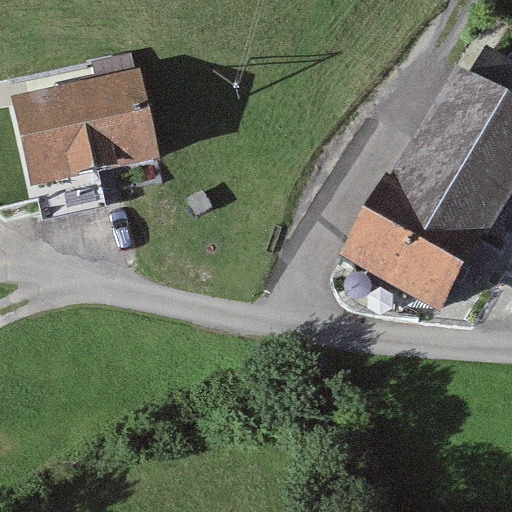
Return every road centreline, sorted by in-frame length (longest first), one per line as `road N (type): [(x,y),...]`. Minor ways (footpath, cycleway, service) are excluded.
road 1 (track): [(286,328),(483,0)]
road 2 (track): [(286,328),(511,352)]
road 3 (track): [(84,281),(286,328)]
